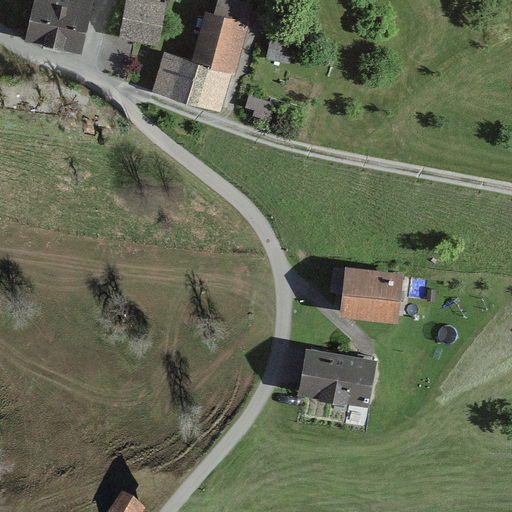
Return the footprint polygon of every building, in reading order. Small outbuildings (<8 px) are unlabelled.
[(95,0),(36,0),(28,37),(84,50),(95,0)] [(168,1),(164,0),(128,0),(121,36),(160,43),(168,1)] [(209,8),(193,57),(235,70),(256,2),(248,0),(220,0),(217,10),(209,8)] [(275,28),(267,58),(289,63),(297,33),(275,28)] [(223,110),(235,70),(193,57),(167,49),(154,89),(223,110)] [(251,95),(247,106),(257,109),(255,115),(270,120),(276,104),(251,95)] [(345,266),(338,314),(396,322),(403,274),(345,266)] [(307,347),(299,392),(368,405),(376,359),(307,347)] [(124,497),(113,511),(144,511),(145,511),(124,497)]
